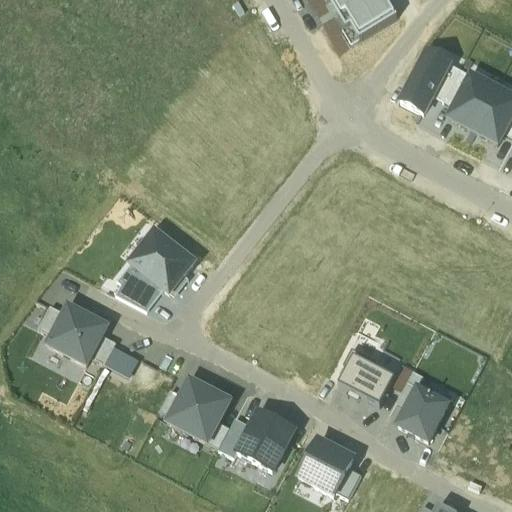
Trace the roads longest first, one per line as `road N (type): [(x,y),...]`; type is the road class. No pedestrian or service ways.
road 1 (residential): [(177,342),(494,511)]
road 2 (residential): [(346,118),(177,342)]
road 3 (residential): [(511,211),(346,118)]
road 4 (residential): [(443,0),(346,118)]
road 5 (residential): [(346,118),(277,0)]
